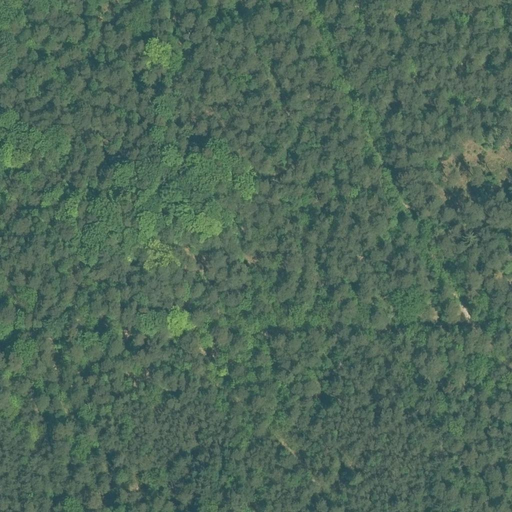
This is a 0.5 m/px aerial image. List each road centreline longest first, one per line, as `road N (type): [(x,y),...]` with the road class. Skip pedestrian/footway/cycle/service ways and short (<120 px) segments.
road 1 (track): [(511,326),(0,340)]
road 2 (track): [(511,385),(450,292),(388,175)]
road 3 (track): [(388,175),(318,37)]
